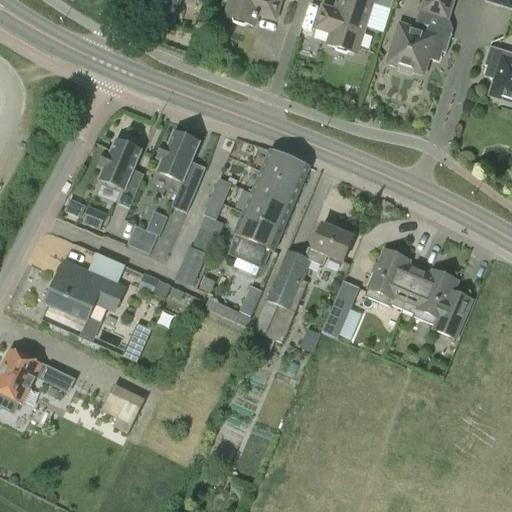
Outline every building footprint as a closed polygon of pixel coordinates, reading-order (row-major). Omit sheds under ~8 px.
[(144,17),(142,25),(156,29),(158,23),(171,28),(180,0),(153,0),(148,18),(144,17)] [(231,0),(226,17),(231,19),(233,25),(243,28),(247,24),(253,26),(257,15),(273,20),(279,1),(275,0),(231,0)] [(371,9),(341,0),(340,0),(339,5),(334,4),(332,11),(321,8),(314,31),(329,35),(326,47),(357,56),(371,9)] [(341,0),(371,9),(372,6),(369,5),(371,0),(341,0)] [(371,0),(369,5),(372,6),(390,11),(393,0),(371,0)] [(456,0),(425,0),(422,10),(450,20),(456,0)] [(511,0),(487,0),(487,1),(511,9),(511,0)] [(424,31),(402,25),(398,27),(388,62),(390,66),(397,68),(399,72),(411,76),(415,73),(422,76),(426,73),(431,58),(436,60),(440,58),(442,52),(447,54),(453,35),(426,26),(424,31)] [(511,53),(491,47),(485,66),(490,68),(488,73),(491,77),(496,79),(491,94),(493,98),(500,100),(502,104),(511,107),(511,53)] [(157,161),(162,163),(157,174),(181,184),(171,209),(186,216),(201,179),(187,173),(198,146),(173,136),(168,148),(163,146),(157,161)] [(110,156),(105,154),(99,169),(104,171),(99,182),(123,192),(117,206),(129,211),(139,185),(128,181),(140,154),(115,144),(110,156)] [(260,175),(300,191),(309,170),(269,153),(260,175)] [(291,212),(300,191),(260,175),(251,195),(291,212)] [(189,247),(177,282),(198,289),(221,223),(219,222),(232,183),(219,178),(194,248),(189,247)] [(243,216),(282,233),(291,212),(251,195),(243,216)] [(106,217),(88,210),(81,226),(99,234),(106,217)] [(147,230),(137,226),(128,245),(151,256),(169,217),(156,211),(147,230)] [(232,247),(227,257),(262,272),(270,253),(273,254),(282,233),(243,216),(230,246),(232,247)] [(353,240),(321,226),(311,252),(307,251),(303,260),(288,253),(253,334),(259,337),(251,355),(265,362),(273,343),(281,346),(308,285),(302,283),(310,264),(322,269),(326,259),(342,265),(353,240)] [(390,308),(401,312),(418,272),(407,268),(409,264),(383,253),(364,299),(389,310),(390,308)] [(64,264),(57,280),(45,308),(85,325),(94,306),(113,314),(123,290),(64,264)] [(429,277),(418,272),(401,312),(412,317),(411,319),(436,330),(435,333),(454,342),(470,303),(452,295),(457,284),(431,273),(429,277)] [(136,290),(163,302),(169,287),(142,276),(136,290)] [(343,284),(322,335),(338,342),(360,291),(343,284)] [(209,302),(205,315),(251,328),(261,290),(249,287),(242,311),(209,302)] [(138,364),(152,331),(138,325),(125,358),(138,364)] [(43,373),(40,371),(41,368),(9,352),(0,369),(0,411),(14,418),(19,407),(22,408),(36,378),(40,380),(38,384),(67,399),(74,384),(45,370),(43,373)] [(114,433),(129,440),(146,406),(115,390),(102,418),(118,425),(114,433)]
